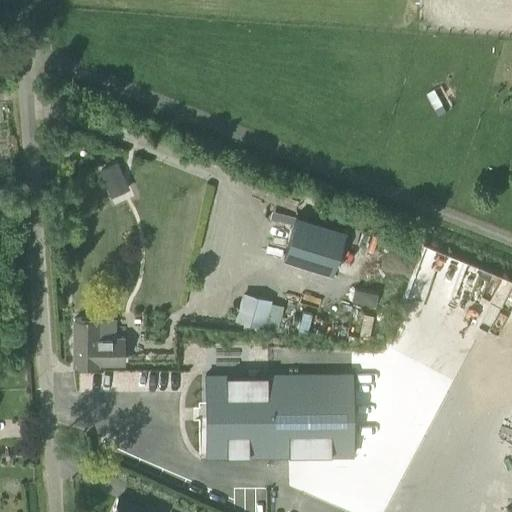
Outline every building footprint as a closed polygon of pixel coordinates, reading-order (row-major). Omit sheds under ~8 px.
[(98,170),(111,197),(129,188),(117,161),(98,170)] [(284,223),(293,225),(296,217),(286,215),(284,223)] [(296,217),(283,259),(331,274),(344,232),(296,217)] [(263,328),(270,299),(244,293),(237,321),(263,328)] [(74,366),(99,366),(99,365),(125,364),(124,337),(115,337),(115,321),(74,321),(74,366)] [(380,347),(380,334),(340,335),(341,348),(380,347)] [(210,337),(211,355),(228,353),(226,336),(210,337)] [(352,373),(207,375),(208,455),(353,453),(352,373)] [(511,451),(511,423),(500,417),(488,439),(511,451)] [(148,511),(146,511),(117,499),(111,511),(161,511),(151,508),(148,511)]
